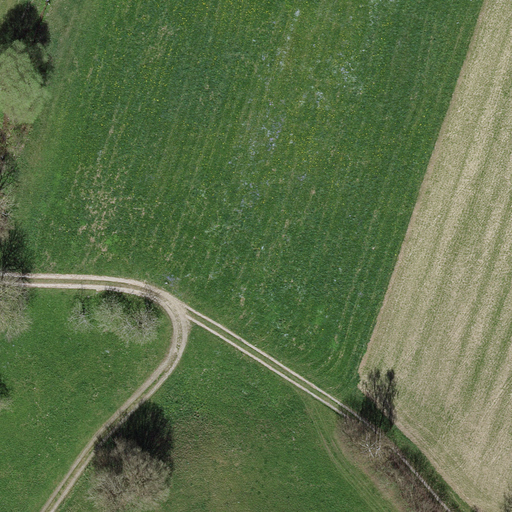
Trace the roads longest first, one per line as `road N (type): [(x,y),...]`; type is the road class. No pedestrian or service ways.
road 1 (track): [(444,511),(357,420),(185,308),(168,306)]
road 2 (track): [(47,511),(172,353),(176,323),(168,306)]
road 3 (track): [(168,306),(117,285),(0,279)]
